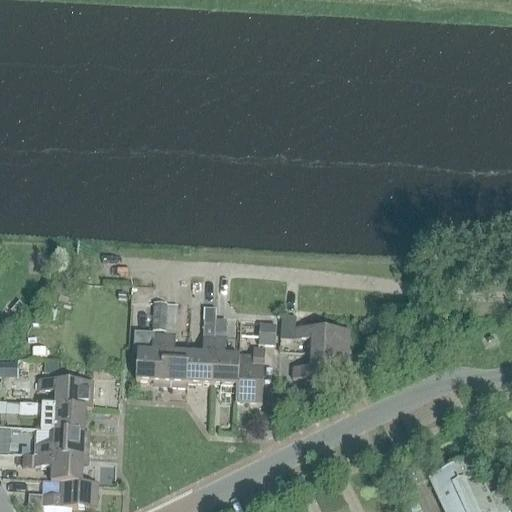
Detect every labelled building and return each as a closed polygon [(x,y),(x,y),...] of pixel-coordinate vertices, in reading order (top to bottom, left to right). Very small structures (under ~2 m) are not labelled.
[(137,286),(137,304),(155,304),(156,287),(137,286)] [(24,309),(18,303),(10,313),(16,319),(24,309)] [(165,334),(166,306),(153,305),(151,333),(165,334)] [(424,306),(394,305),(394,318),(395,318),(395,324),(422,325),(422,318),(423,318),(424,306)] [(214,335),(225,336),(225,323),(215,322),(214,335)] [(275,327),(259,327),(258,348),(274,349),(275,327)] [(311,344),(310,356),(347,358),(348,334),(294,331),(293,343),(311,344)] [(135,384),(160,385),(162,339),(153,338),(153,335),(133,334),(132,354),(136,354),(135,384)] [(186,391),(186,387),(188,357),(174,356),(175,340),(162,339),(160,385),(160,390),(186,391)] [(201,357),(188,357),(186,387),(211,388),(213,341),(202,341),(201,357)] [(211,388),(235,389),(237,359),(224,358),(225,342),(213,341),(211,388)] [(237,359),(235,389),(235,405),(261,406),(264,354),(252,353),(252,358),(238,357),(238,359),(237,359)] [(310,356),(310,369),(309,371),(292,370),(291,382),(346,385),(347,358),(310,356)] [(0,380),(28,381),(28,362),(16,362),(16,365),(0,365),(0,380)] [(49,362),(48,380),(65,381),(66,363),(49,362)] [(38,382),(38,394),(55,395),(54,409),(85,411),(91,412),(92,385),(38,382)] [(40,434),(53,435),(53,434),(84,436),(84,435),(85,411),(54,409),(19,407),(18,419),(40,421),(40,434)] [(88,435),(84,435),(84,436),(53,434),(53,435),(52,448),(35,447),(34,459),(82,461),(87,462),(88,435)] [(2,453),(13,453),(11,435),(0,436),(2,453)] [(23,458),(22,470),(32,470),(33,459),(23,458)] [(50,485),(59,486),(59,485),(81,486),(81,485),(82,461),(34,459),(34,470),(51,471),(50,485)] [(507,511),(499,493),(488,498),(471,462),(428,482),(441,511),(507,511)] [(95,511),(97,486),(81,485),(81,486),(59,485),(59,486),(59,499),(42,498),(42,501),(29,500),(28,511),(41,511),(41,510),(83,511),(95,511)]
